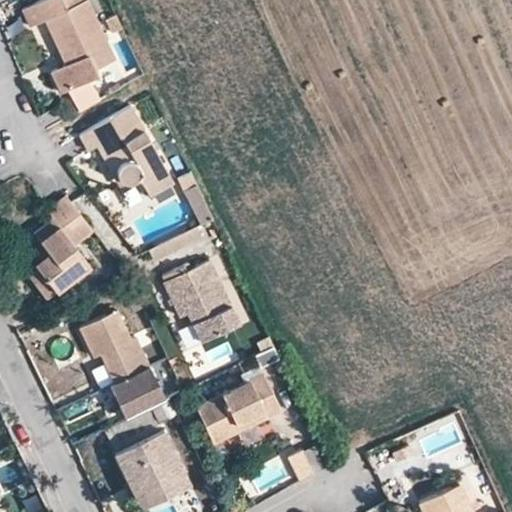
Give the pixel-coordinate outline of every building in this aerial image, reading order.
[(73,61),(62,67),(49,72),(58,94),(65,91),(76,86),(85,81),(95,77),(92,70),(110,62),(82,0),(81,0),(41,0),(19,11),(26,27),(40,21),(40,20),(45,19),(60,49),(70,54),(73,61)] [(108,33),(117,29),(110,15),(101,18),(108,33)] [(40,21),(62,67),(73,61),(70,54),(60,49),(45,19),(40,20),(40,21)] [(95,101),(85,81),(76,86),(65,91),(75,113),(95,101)] [(136,177),(147,195),(171,180),(127,106),(76,136),(84,152),(93,147),(110,175),(113,173),(116,178),(117,180),(119,182),(120,183),(122,184),(125,184),(128,183),(131,181),(134,180),(136,177)] [(181,187),(192,182),(187,169),(175,175),(181,187)] [(210,218),(204,206),(192,182),(181,187),(199,223),(210,218)] [(24,272),(44,299),(87,267),(71,247),(90,232),(62,196),(44,212),(49,219),(31,233),(41,245),(48,255),(24,272)] [(194,226),(179,233),(183,242),(198,234),(194,226)] [(183,242),(179,233),(146,250),(150,258),(183,242)] [(17,263),(24,272),(48,255),(41,245),(17,263)] [(185,311),(199,339),(237,321),(208,259),(184,270),(181,265),(159,275),(162,280),(161,280),(177,315),(185,311)] [(108,385),(115,400),(144,386),(137,371),(146,367),(130,335),(127,338),(114,310),(78,328),(92,358),(94,357),(99,354),(113,383),(108,385)] [(94,357),(108,385),(113,383),(99,354),(94,357)] [(161,400),(146,367),(137,371),(144,386),(115,400),(124,419),(131,416),(146,408),(161,400)] [(196,407),(208,433),(218,428),(222,437),(241,428),(238,423),(251,417),(254,423),(279,411),(262,374),(196,407)] [(113,451),(157,430),(146,408),(131,416),(124,419),(102,430),(113,451)] [(238,423),(241,428),(254,423),(251,417),(238,423)] [(208,433),(212,442),(222,437),(218,428),(208,433)] [(112,452),(139,506),(187,483),(160,429),(157,430),(113,451),(112,452)] [(503,511),(502,509),(495,511),(470,511),(456,483),(415,502),(419,511),(503,511)]
